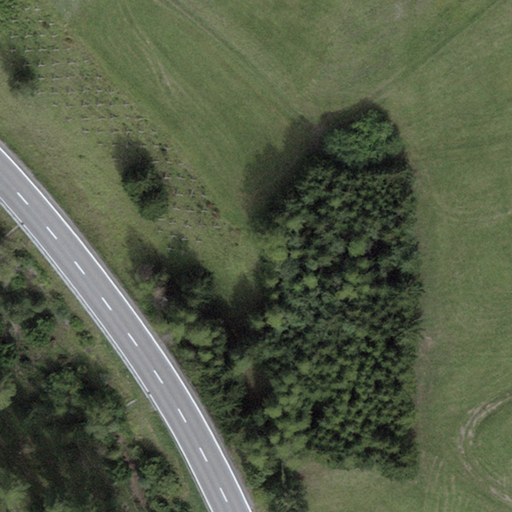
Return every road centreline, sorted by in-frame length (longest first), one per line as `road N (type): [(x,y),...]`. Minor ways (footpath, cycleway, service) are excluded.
road 1 (secondary): [(234,511),(163,380),(51,231),(0,179)]
road 2 (track): [(511,498),(476,476),(464,445),(476,413),(511,393)]
